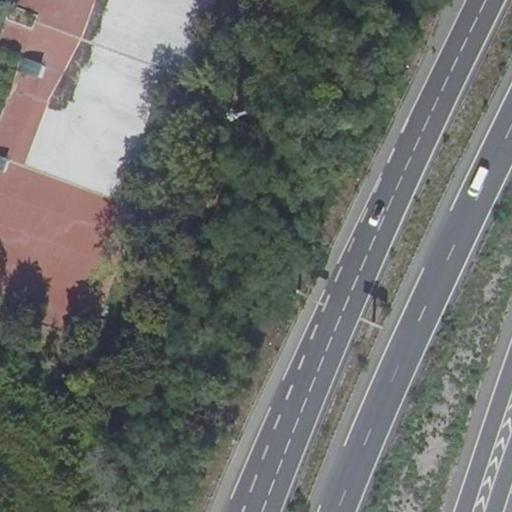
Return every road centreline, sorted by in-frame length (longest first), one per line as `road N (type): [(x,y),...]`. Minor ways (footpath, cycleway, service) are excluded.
road 1 (motorway): [(511,122),(336,511)]
road 2 (motorway): [(484,0),(343,307)]
road 3 (motorway): [(343,307),(246,511)]
road 4 (motorway): [(343,307),(262,511)]
road 5 (motorway): [(511,362),(461,511)]
